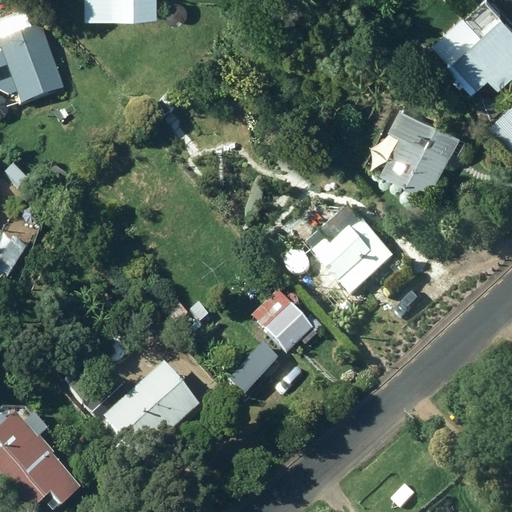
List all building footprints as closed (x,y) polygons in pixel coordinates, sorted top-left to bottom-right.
[(511,6),(506,0),(502,0),(451,48),(474,73),(490,58),(501,69),(511,59),(511,6)] [(0,33),(0,43),(21,100),(63,84),(38,19),(0,33)] [(427,109),(401,94),(390,116),(402,123),(382,161),(430,187),(448,154),(459,159),(467,157),(470,153),(454,144),(463,127),(439,114),(443,106),(432,100),(427,109)] [(511,149),(511,98),(486,121),(511,150),(511,149)] [(26,176),(12,161),(4,169),(18,184),(26,176)] [(53,190),(66,172),(55,164),(42,182),(53,190)] [(0,264),(13,270),(33,223),(16,216),(0,254),(0,264)] [(394,253),(365,219),(356,227),(353,224),(333,241),(328,235),(315,247),(351,290),(394,253)] [(298,285),(315,304),(327,293),(310,274),(298,285)] [(276,289),(252,313),(288,350),(302,337),(307,343),(318,332),(315,329),(321,324),(311,314),(305,319),(276,289)] [(189,313),(178,298),(166,306),(176,321),(189,313)] [(201,316),(194,322),(199,327),(205,321),(201,316)] [(201,332),(190,343),(202,356),(213,345),(201,332)] [(305,370),(289,355),(254,391),(270,406),(305,370)] [(161,358),(101,413),(139,455),(200,400),(161,358)] [(92,359),(68,383),(84,399),(108,375),(92,359)] [(79,486),(13,410),(0,420),(0,442),(1,444),(0,445),(0,482),(23,510),(49,488),(61,502),(79,486)] [(396,471),(379,488),(387,496),(390,493),(408,511),(419,511),(424,507),(402,485),(406,481),(396,471)]
